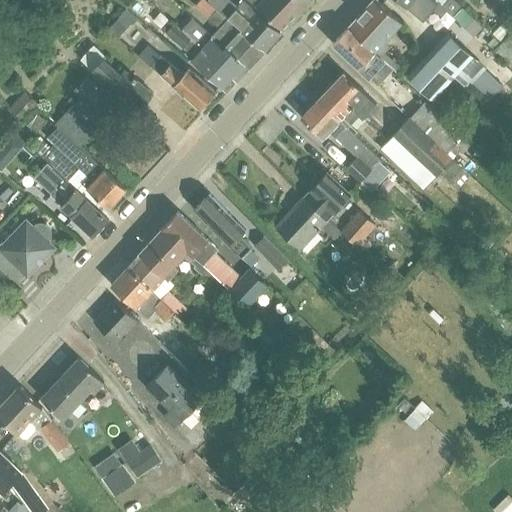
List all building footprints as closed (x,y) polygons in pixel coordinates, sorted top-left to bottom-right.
[(203,0),(201,0),(195,7),(218,27),(219,28),(211,37),(210,38),(222,48),(224,46),(248,67),(263,51),(239,31),(240,30),(228,19),(226,20),(206,2),(203,0)] [(239,31),(263,51),(280,33),(252,8),(242,0),(237,7),(229,0),(208,0),(206,2),(226,20),(228,19),(240,30),(239,31)] [(248,0),(283,30),(310,0),(248,0)] [(376,0),(373,0),(348,27),(384,61),(389,65),(391,63),(400,71),(405,66),(396,56),(394,58),(386,50),(388,47),(388,44),(385,39),(401,23),(376,0)] [(398,0),(407,7),(417,16),(422,20),(431,9),(440,16),(445,10),(450,15),(460,4),(454,0),(444,0),(440,5),(434,0),(398,0)] [(463,6),(454,15),(474,36),(483,27),(463,6)] [(135,17),(126,9),(109,28),(118,36),(135,17)] [(511,18),(509,15),(492,32),(500,39),(511,27),(511,18)] [(248,67),(224,46),(222,48),(210,38),(211,37),(207,33),(208,32),(192,18),(186,24),(181,31),(201,48),(237,80),(248,67)] [(169,19),(162,27),(167,32),(165,34),(183,50),(185,48),(194,56),(191,60),(226,91),(237,80),(201,48),(181,31),(169,19)] [(127,34),(138,46),(151,33),(140,21),(127,34)] [(384,61),(348,27),(332,45),(368,78),(384,61)] [(511,32),(510,34),(493,51),(511,69),(511,32)] [(432,49),(458,72),(459,70),(471,81),(483,69),(471,58),(471,57),(446,34),(432,49)] [(158,57),(147,47),(139,56),(151,67),(152,66),(200,107),(214,91),(188,68),(183,74),(160,55),(158,57)] [(84,57),(84,63),(92,70),(90,71),(109,89),(114,83),(143,106),(153,95),(138,83),(140,81),(137,78),(135,80),(123,70),(119,75),(102,59),(105,55),(98,49),(92,49),(84,57)] [(458,72),(432,49),(408,74),(434,98),(458,72)] [(471,81),(471,82),(490,100),(502,87),(483,69),(471,81)] [(343,72),(331,84),(353,104),(351,107),(359,114),(362,117),(375,103),(343,72)] [(69,135),(79,144),(90,132),(88,131),(103,114),(102,112),(113,100),(87,76),(74,90),(81,96),(56,124),(58,125),(69,135)] [(331,84),(317,100),(354,134),(356,131),(349,124),(359,114),(351,107),(353,104),(331,84)] [(26,91),(9,110),(23,122),(39,103),(26,91)] [(381,160),(317,100),(301,117),(323,138),(329,131),(356,157),(346,167),(361,181),(381,160)] [(425,100),(408,118),(469,175),(476,167),(462,153),(471,143),(425,100)] [(469,175),(408,118),(380,149),(423,190),(439,173),(456,188),(469,175)] [(58,125),(48,136),(58,146),(59,145),(69,135),(58,125)] [(79,144),(69,135),(59,145),(81,166),(84,163),(92,171),(95,169),(81,184),(108,208),(125,189),(90,156),(91,155),(79,144)] [(13,136),(2,149),(13,159),(24,146),(13,136)] [(45,142),(36,152),(45,160),(54,150),(45,142)] [(75,172),(60,158),(61,157),(54,150),(45,160),(52,167),(67,180),(75,172)] [(0,156),(0,170),(2,172),(9,164),(0,156)] [(60,205),(93,235),(108,218),(48,164),(35,178),(52,193),(51,194),(61,204),(60,205)] [(327,174),(304,199),(306,201),(325,219),(348,194),(327,174)] [(210,194),(194,210),(242,258),(250,250),(251,249),(252,248),(240,236),(246,230),(232,217),(231,215),(210,194)] [(306,201),(304,199),(277,227),(299,247),(325,219),(306,201)] [(356,246),(375,224),(361,211),(341,232),(356,246)] [(159,233),(139,254),(147,261),(168,281),(178,270),(173,266),(183,255),(189,262),(189,261),(193,258),(198,263),(213,277),(248,309),(268,288),(249,269),(240,278),(214,254),(218,249),(178,212),(159,233)] [(6,241),(6,242),(1,242),(0,242),(0,275),(4,276),(8,277),(13,278),(16,281),(22,287),(23,286),(20,283),(55,247),(48,240),(50,237),(50,233),(50,229),(47,225),(44,223),(40,223),(36,223),(32,226),(25,219),(5,240),(6,241)] [(289,259),(265,235),(255,245),(279,269),(289,259)] [(486,235),(478,242),(487,250),(494,243),(486,235)] [(459,245),(449,255),(456,262),(466,252),(459,245)] [(139,254),(128,266),(144,281),(157,295),(174,312),(179,317),(186,309),(168,292),(173,286),(168,281),(147,261),(139,254)] [(198,263),(193,269),(208,282),(213,277),(198,263)] [(128,266),(111,284),(135,308),(136,306),(148,317),(155,310),(165,320),(166,320),(174,312),(157,295),(144,281),(128,266)] [(493,299),(487,292),(478,299),(485,306),(493,299)] [(138,320),(115,298),(94,320),(117,342),(138,320)] [(312,373),(334,351),(300,317),(278,339),(312,373)] [(59,380),(81,400),(91,389),(95,392),(105,381),(80,357),(59,380)] [(169,409),(164,414),(176,426),(183,418),(192,427),(211,407),(202,399),(204,397),(169,362),(146,385),(169,409)] [(59,380),(42,397),(64,418),(81,400),(59,380)] [(42,404),(20,384),(0,405),(0,415),(18,432),(19,432),(24,436),(29,437),(36,429),(35,424),(40,429),(42,426),(59,449),(69,441),(42,404)] [(423,401),(417,407),(420,411),(427,418),(433,412),(423,401)] [(417,407),(411,413),(421,424),(427,418),(420,411),(417,407)] [(132,440),(118,449),(137,477),(151,468),(141,452),(132,440)] [(52,511),(23,471),(0,448),(0,488),(3,491),(12,481),(34,511),(52,511)] [(125,461),(103,477),(115,494),(137,479),(125,461)] [(511,490),(495,505),(501,511),(511,511),(511,490)]
